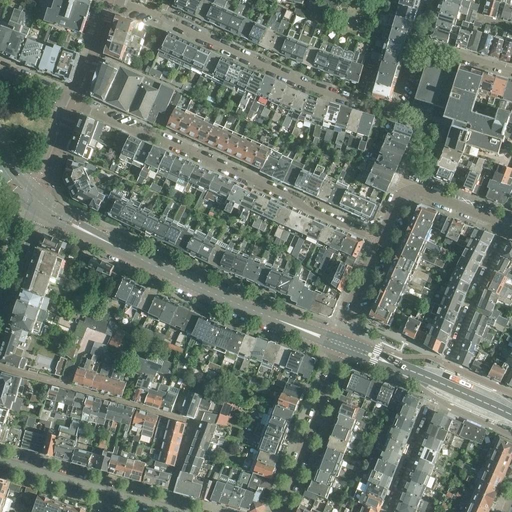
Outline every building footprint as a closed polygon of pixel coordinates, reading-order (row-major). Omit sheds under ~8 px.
[(92,0),(55,0),(52,10),(49,9),(45,22),(82,34),(92,0)] [(164,0),(160,9),(166,11),(170,4),(171,0),(164,0)] [(189,0),(176,0),(173,6),(178,9),(179,10),(182,11),(183,11),(184,11),(189,0)] [(189,0),(184,11),(189,13),(190,15),(192,16),(193,15),(195,16),(202,0),(189,0)] [(203,0),(202,0),(195,16),(200,18),(200,20),(202,21),(204,20),(206,21),(213,4),(203,0)] [(295,8),(294,13),(293,13),(306,19),(307,18),(329,29),(337,6),(339,0),(322,0),(321,4),(310,0),(306,12),(295,8)] [(400,0),(399,5),(417,10),(420,0),(400,0)] [(437,13),(455,19),(457,19),(459,13),(467,16),(469,9),(461,7),(441,0),(437,13)] [(441,0),(461,7),(469,9),(477,12),(479,5),(466,1),(466,0),(441,0)] [(488,0),(487,0),(485,7),(498,11),(500,3),(488,0)] [(505,4),(501,19),(510,22),(511,14),(511,0),(509,0),(508,5),(505,4)] [(213,4),(206,21),(208,22),(210,23),(210,25),(213,26),(214,25),(215,26),(216,25),(216,26),(224,9),(213,4)] [(235,14),(227,30),(231,33),(232,35),(234,36),(236,35),(237,35),(245,19),(238,16),(240,12),(242,6),(238,4),(235,14)] [(391,11),(390,15),(396,17),(414,23),(417,10),(399,5),(398,4),(396,12),(391,11)] [(498,11),(485,7),(483,15),(496,18),(498,11)] [(224,9),(216,26),(221,28),(221,29),(224,31),(225,30),(227,30),(235,14),(224,9)] [(477,12),(469,9),(465,22),(469,23),(473,25),(477,12)] [(256,24),(248,40),(253,42),(253,44),(256,45),(257,44),(259,45),(266,28),(261,26),(264,20),(262,19),(265,13),(261,11),(258,18),(256,24)] [(0,25),(0,52),(5,55),(14,31),(18,20),(21,13),(15,12),(11,22),(10,24),(1,21),(0,25)] [(437,13),(434,25),(452,30),(451,34),(458,36),(461,28),(454,26),(454,28),(452,28),(455,19),(437,13)] [(116,18),(112,29),(134,36),(144,40),(146,33),(141,32),(143,25),(118,16),(118,17),(116,18)] [(266,28),(259,45),(263,47),(264,49),(267,50),(268,49),(270,50),(277,33),(271,31),(277,19),(272,17),(266,28)] [(393,27),(392,29),(410,34),(414,23),(396,17),(394,22),(387,20),(386,25),(393,27)] [(245,19),(237,35),(242,37),(242,39),(245,41),(246,40),(248,40),(256,24),(245,19)] [(458,36),(457,41),(455,47),(466,50),(472,34),(471,33),(472,31),(467,30),(469,23),(465,22),(463,21),(461,28),(458,36)] [(338,24),(332,22),(330,28),(336,30),(338,24)] [(14,31),(5,55),(6,56),(9,58),(18,62),(27,36),(30,29),(17,24),(14,31)] [(483,34),(477,54),(488,57),(495,37),(494,37),(488,35),(491,26),(486,24),(486,26),(485,26),(483,34)] [(452,30),(434,25),(430,36),(430,37),(432,40),(450,45),(452,39),(457,41),(458,36),(451,34),(452,30)] [(112,29),(108,42),(140,52),(142,46),(132,43),(134,36),(112,29)] [(382,38),(386,39),(389,40),(407,45),(410,34),(392,29),(392,31),(385,29),(382,38)] [(27,36),(18,62),(28,66),(27,67),(31,68),(32,67),(37,70),(45,46),(51,32),(48,30),(42,45),(36,43),(37,40),(27,36)] [(160,30),(159,33),(154,43),(160,45),(165,35),(166,32),(160,30)] [(281,54),(285,56),(286,58),(289,59),(291,58),(298,42),(293,40),(296,32),(291,30),(287,38),(281,54)] [(298,42),(291,58),(296,60),(296,62),(300,63),(301,62),(302,63),(309,46),(303,43),(307,32),(303,30),(298,42)] [(472,34),(466,50),(477,54),(483,34),(472,30),(472,31),(471,33),(472,34)] [(495,37),(488,57),(499,60),(506,39),(508,30),(506,30),(504,35),(503,35),(502,38),(494,35),(494,37),(495,37)] [(506,39),(499,60),(511,64),(511,58),(511,40),(510,40),(511,32),(511,31),(508,30),(506,39)] [(158,53),(158,55),(169,60),(171,57),(179,38),(168,33),(167,36),(166,36),(159,51),(158,53)] [(277,33),(270,50),(274,51),(273,52),(275,52),(275,54),(278,55),(280,54),(281,54),(287,38),(277,33)] [(309,46),(302,63),(307,65),(307,66),(311,67),(312,67),(313,67),(320,50),(314,48),(317,38),(313,36),(309,46)] [(179,38),(171,57),(169,60),(180,65),(182,62),(190,43),(179,38)] [(386,39),(383,51),(403,57),(407,45),(389,40),(386,39)] [(45,46),(37,70),(39,73),(43,74),(46,73),(54,76),(63,49),(65,42),(63,41),(60,48),(56,46),(57,44),(48,41),(46,46),(45,46)] [(320,50),(313,67),(319,69),(319,71),(322,72),(323,71),(324,72),(331,54),(324,52),(328,43),(324,41),(320,50)] [(63,49),(54,76),(62,80),(64,82),(69,84),(72,83),(75,71),(76,71),(78,66),(77,65),(80,55),(67,50),(69,43),(65,42),(63,49)] [(104,54),(104,55),(125,64),(130,66),(133,56),(138,58),(140,52),(108,42),(104,54)] [(190,43),(182,62),(180,65),(190,70),(192,67),(201,48),(190,43)] [(331,54),(324,72),(329,73),(330,75),(333,76),(334,75),(335,75),(341,58),(344,49),(334,46),(331,54)] [(201,48),(192,67),(190,70),(201,75),(203,71),(212,53),(201,48)] [(341,58),(335,75),(341,77),(341,79),(344,80),(345,79),(346,79),(352,62),(355,53),(344,49),(341,58)] [(352,62),(346,79),(352,81),(352,83),(355,84),(356,83),(358,83),(357,84),(358,84),(359,80),(363,66),(356,63),(359,52),(355,51),(355,53),(352,62)] [(380,62),(382,62),(400,68),(403,57),(383,51),(382,55),(372,52),(371,59),(380,62)] [(212,53),(203,71),(201,75),(212,80),(214,77),(222,58),(212,53)] [(374,72),(376,72),(379,73),(397,79),(400,68),(382,62),(380,62),(371,59),(366,57),(364,63),(375,67),(374,72)] [(222,58),(214,77),(212,80),(222,85),(224,81),(233,63),(222,58)] [(415,100),(413,107),(427,111),(429,104),(447,110),(444,118),(449,120),(455,122),(453,127),(452,126),(448,125),(448,126),(443,142),(445,142),(447,143),(445,147),(446,147),(446,148),(455,151),(463,154),(464,154),(466,147),(466,145),(498,155),(502,143),(503,144),(505,138),(505,137),(503,137),(505,132),(507,127),(507,126),(509,122),(510,118),(511,114),(499,110),(495,121),(472,114),(475,103),(484,74),(461,67),(461,66),(460,66),(458,75),(440,69),(443,62),(440,61),(429,58),(426,65),(422,79),(420,79),(418,85),(420,85),(415,100)] [(102,60),(101,63),(91,94),(93,97),(105,102),(121,67),(104,60),(104,61),(102,60)] [(233,63),(224,81),(222,85),(233,90),(235,86),(244,68),(233,63)] [(121,67),(105,102),(128,113),(129,114),(129,113),(145,120),(145,121),(146,121),(149,115),(159,91),(161,85),(145,78),(121,67)] [(151,68),(149,74),(160,79),(162,74),(163,73),(151,68)] [(235,86),(233,90),(231,94),(235,96),(237,92),(244,95),(246,91),(254,73),(244,68),(235,86)] [(377,80),(375,85),(394,90),(397,79),(379,73),(373,72),(371,79),(377,80)] [(254,73),(246,91),(240,104),(246,107),(250,98),(255,100),(257,96),(259,94),(265,77),(254,73)] [(484,74),(475,103),(481,105),(484,95),(490,97),(496,76),(485,73),(484,74)] [(162,74),(160,79),(170,83),(172,79),(162,74)] [(490,97),(488,104),(493,106),(495,99),(501,101),(508,80),(496,76),(490,97)] [(259,94),(257,96),(250,111),(256,114),(260,105),(265,107),(267,101),(276,83),(265,77),(259,94)] [(182,82),(175,79),(172,84),(180,87),(182,82)] [(501,101),(499,107),(505,109),(507,102),(511,103),(511,80),(508,80),(501,101)] [(185,82),(182,88),(192,93),(195,87),(185,82)] [(276,83),(267,101),(261,116),(267,119),(272,108),(276,110),(278,106),(287,88),(276,83)] [(159,91),(149,115),(146,121),(154,124),(159,113),(164,115),(170,102),(175,91),(161,85),(159,91)] [(366,94),(372,96),(388,101),(391,100),(391,99),(394,90),(375,85),(374,89),(369,87),(366,94)] [(287,88),(278,106),(271,121),(278,124),(282,113),(287,115),(289,111),(298,93),(287,88)] [(179,102),(182,94),(175,91),(170,102),(177,105),(179,102)] [(298,93),(289,111),(282,126),(288,128),(293,118),(299,120),(300,116),(309,98),(298,93)] [(309,98),(300,116),(299,120),(311,124),(312,120),(318,101),(309,98)] [(225,108),(227,104),(216,99),(215,103),(225,108)] [(318,101),(312,120),(311,124),(316,126),(313,137),(319,139),(323,124),(329,104),(318,101)] [(329,104),(323,124),(321,134),(325,135),(324,141),(330,143),(335,127),(341,107),(329,104)] [(169,122),(166,129),(167,130),(168,127),(172,129),(172,130),(175,132),(176,131),(177,131),(186,111),(179,108),(177,106),(176,109),(175,109),(171,118),(169,122)] [(341,107),(335,127),(334,131),(339,133),(335,144),(341,146),(346,130),(352,111),(341,107)] [(186,111),(177,131),(178,132),(179,133),(182,135),(184,134),(187,136),(196,115),(188,112),(186,111)] [(352,111),(346,130),(345,135),(350,136),(346,147),(353,149),(357,134),(364,114),(352,111)] [(364,114),(357,134),(369,138),(369,137),(373,125),(374,120),(375,118),(364,114)] [(196,115),(187,136),(190,137),(191,138),(194,140),(196,139),(196,140),(205,119),(196,115)] [(92,139),(102,143),(105,135),(101,133),(104,125),(82,116),(76,132),(92,139)] [(374,120),(373,125),(381,128),(389,130),(388,134),(409,141),(413,132),(411,129),(391,123),(375,118),(374,120)] [(205,119),(196,140),(197,140),(198,142),(201,143),(203,143),(206,144),(215,124),(205,119)] [(215,124),(206,144),(209,146),(210,147),(213,149),(214,148),(215,148),(225,128),(215,124)] [(301,130),(295,127),(291,137),(297,139),(301,130)] [(225,128),(215,148),(216,149),(216,150),(220,152),(221,151),(225,153),(234,132),(225,128)] [(68,148),(69,151),(88,159),(92,149),(87,147),(88,145),(90,146),(91,142),(102,147),(103,144),(102,143),(92,139),(76,132),(73,141),(70,142),(68,148)] [(225,153),(228,154),(229,156),(232,157),(233,157),(234,157),(243,137),(234,132),(225,153)] [(511,134),(505,132),(503,137),(505,137),(511,140),(511,134)] [(130,137),(122,133),(115,150),(122,153),(130,137)] [(388,134),(384,143),(404,152),(409,141),(388,134)] [(130,137),(122,153),(119,159),(126,162),(128,158),(134,161),(142,142),(141,142),(140,140),(137,139),(136,139),(130,137)] [(235,159),(239,160),(240,160),(244,161),(253,141),(243,137),(234,157),(235,157),(235,159)] [(376,140),(369,137),(369,138),(367,143),(366,145),(366,147),(369,148),(372,150),(376,140)] [(253,141),(244,161),(247,163),(247,164),(251,166),(252,165),(253,166),(262,145),(253,141)] [(142,142),(134,161),(132,165),(143,170),(145,164),(154,147),(152,147),(152,145),(150,144),(148,145),(142,142)] [(360,143),(358,151),(364,153),(366,147),(366,145),(360,143)] [(384,143),(380,154),(400,162),(404,152),(384,143)] [(262,145),(253,166),(254,166),(254,167),(257,169),(259,168),(262,170),(270,155),(271,152),(272,150),(274,146),(269,144),(268,148),(262,145)] [(154,147),(145,164),(144,168),(151,171),(157,174),(158,170),(159,169),(166,153),(167,152),(161,150),(159,150),(154,147)] [(262,170),(261,173),(273,178),(281,159),(283,155),(285,149),(281,147),(278,153),(272,150),(270,155),(262,170)] [(446,148),(442,157),(458,164),(463,154),(455,151),(446,148)] [(166,153),(159,169),(165,171),(155,191),(159,193),(169,173),(177,157),(166,153)] [(380,154),(375,163),(395,172),(400,162),(380,154)] [(281,159),(273,178),(284,183),(292,164),(294,160),(283,155),(281,159)] [(341,158),(336,155),(333,162),(338,164),(341,158)] [(177,157),(169,173),(159,193),(163,195),(173,175),(179,178),(187,162),(177,157)] [(440,161),(437,167),(454,174),(457,168),(468,172),(470,168),(458,164),(442,157),(440,161)] [(292,164),(284,183),(295,188),(303,169),(307,160),(304,158),(301,164),(294,160),(292,164)] [(68,186),(86,177),(83,172),(85,165),(84,165),(85,162),(78,159),(76,164),(71,162),(69,163),(64,178),(65,180),(64,181),(66,185),(68,186)] [(466,178),(461,189),(473,193),(476,184),(482,171),(480,170),(484,161),(478,160),(476,164),(472,163),(469,170),(466,178)] [(476,184),(473,193),(477,194),(478,193),(480,185),(483,178),(486,170),(487,167),(489,162),(484,161),(480,170),(482,171),(476,184)] [(187,162),(179,178),(177,184),(182,186),(180,189),(182,190),(184,191),(189,182),(196,166),(187,162)] [(370,174),(390,183),(395,172),(375,163),(370,174)] [(314,175),(306,193),(317,198),(325,180),(327,175),(321,173),(324,168),(318,165),(316,171),(314,175)] [(487,167),(486,170),(511,178),(511,169),(499,165),(496,171),(493,170),(487,167)] [(117,166),(115,172),(121,175),(124,169),(117,166)] [(196,166),(189,182),(181,197),(183,198),(181,203),(184,204),(192,188),(197,190),(199,186),(206,171),(196,166)] [(433,174),(433,175),(434,178),(450,184),(453,185),(456,179),(453,177),(454,174),(437,167),(433,174)] [(144,168),(139,176),(145,179),(146,179),(151,171),(144,168)] [(303,169),(295,188),(306,193),(314,175),(316,171),(312,169),(310,173),(308,172),(303,169)] [(511,178),(486,170),(483,178),(510,186),(511,180),(511,178)] [(206,171),(199,186),(197,190),(202,193),(197,203),(201,205),(208,191),(216,175),(206,171)] [(336,185),(328,203),(339,208),(347,190),(349,185),(342,182),(346,173),(343,171),(336,185)] [(325,180),(317,198),(328,203),(336,185),(331,182),(333,177),(328,174),(325,180)] [(370,174),(367,183),(366,184),(374,188),(386,193),(390,183),(370,174)] [(216,175),(208,191),(201,205),(206,207),(211,196),(216,199),(218,195),(226,179),(216,175)] [(145,179),(139,176),(137,182),(142,185),(145,179)] [(86,177),(68,186),(71,191),(70,193),(72,197),(74,197),(74,199),(88,192),(92,190),(92,189),(89,183),(91,182),(88,177),(86,177)] [(125,180),(119,177),(115,184),(122,187),(125,180)] [(483,178),(480,185),(489,189),(495,191),(509,196),(511,189),(511,187),(510,186),(483,178)] [(226,179),(218,195),(216,199),(216,201),(217,203),(225,207),(228,200),(235,186),(236,184),(226,179)] [(228,200),(228,201),(230,202),(229,205),(228,204),(224,211),(231,214),(235,217),(240,206),(248,189),(236,184),(235,186),(228,200)] [(88,192),(74,199),(78,200),(78,202),(82,204),(83,203),(97,210),(99,209),(105,196),(98,193),(96,187),(92,189),(92,190),(88,192)] [(114,188),(112,192),(108,199),(114,203),(110,211),(108,214),(109,216),(112,217),(113,217),(113,219),(117,221),(119,220),(120,221),(128,203),(130,201),(123,197),(125,195),(119,192),(118,190),(114,188)] [(248,189),(240,206),(245,208),(240,219),(248,222),(253,212),(260,195),(248,189)] [(486,196),(486,198),(502,205),(506,203),(509,196),(495,191),(489,189),(486,196)] [(153,193),(148,190),(143,199),(147,200),(149,197),(151,199),(153,193)] [(347,190),(339,208),(350,213),(358,195),(347,190)] [(260,195),(253,212),(248,222),(253,224),(252,227),(258,229),(271,200),(260,195)] [(358,195),(350,213),(361,218),(369,200),(358,195)] [(282,205),(271,200),(258,229),(264,232),(270,220),(274,222),(282,205)] [(369,200),(361,218),(370,222),(373,221),(381,205),(369,200)] [(128,203),(120,221),(124,223),(124,224),(129,226),(130,226),(131,226),(140,208),(139,208),(138,209),(132,207),(133,205),(128,203)] [(173,223),(164,241),(168,243),(169,245),(172,247),(174,246),(175,247),(185,226),(178,223),(178,220),(185,207),(181,205),(174,221),(173,223)] [(282,205),(274,222),(279,224),(274,236),(279,239),(285,227),(293,210),(282,205)] [(419,207),(412,222),(420,226),(421,223),(425,224),(426,221),(433,224),(434,224),(437,226),(443,228),(448,217),(440,213),(422,206),(418,207),(419,207)] [(162,218),(153,236),(157,238),(157,240),(163,243),(164,241),(173,223),(174,221),(166,217),(170,209),(167,207),(162,218)] [(140,208),(131,226),(135,228),(135,230),(139,232),(141,231),(142,231),(151,214),(152,211),(144,208),(143,210),(140,208)] [(293,210),(285,227),(279,239),(277,246),(283,248),(286,242),(290,233),(294,236),(296,232),(304,214),(293,210)] [(151,214),(142,231),(146,234),(146,235),(150,237),(151,236),(152,237),(153,236),(162,218),(161,218),(155,216),(151,214)] [(304,214),(296,232),(294,236),(299,238),(296,246),(292,255),(297,259),(301,249),(307,236),(315,219),(304,214)] [(440,235),(446,238),(444,242),(450,245),(450,246),(450,247),(448,251),(452,253),(458,240),(460,235),(465,225),(462,224),(461,222),(456,220),(454,220),(448,218),(442,232),(440,235)] [(315,219),(307,236),(301,249),(307,252),(311,244),(316,246),(318,241),(326,224),(315,219)] [(412,222),(407,233),(425,241),(428,242),(431,235),(430,234),(432,230),(431,230),(433,224),(426,221),(425,224),(421,223),(420,226),(412,222)] [(326,224),(318,241),(316,246),(321,248),(317,256),(323,259),(329,246),(337,229),(326,224)] [(185,226),(175,247),(179,249),(179,250),(183,252),(185,251),(186,252),(195,234),(196,232),(189,229),(191,227),(186,225),(185,226)] [(460,235),(470,239),(489,246),(494,236),(476,229),(465,225),(460,235)] [(337,229),(329,246),(319,269),(325,272),(333,254),(338,256),(340,251),(348,234),(337,229)] [(186,252),(189,254),(191,256),(194,258),(196,257),(197,257),(206,239),(207,236),(196,231),(196,232),(186,252)] [(407,233),(402,244),(420,252),(424,254),(426,248),(437,253),(440,247),(428,242),(425,241),(407,233)] [(348,234),(340,251),(356,259),(363,244),(363,243),(362,240),(348,234)] [(40,246),(39,247),(41,248),(42,248),(59,255),(63,257),(66,250),(65,250),(68,244),(44,235),(42,240),(40,240),(38,245),(40,246)] [(197,257),(201,260),(201,261),(205,263),(207,262),(208,263),(217,245),(218,242),(207,236),(197,257)] [(456,244),(466,248),(484,255),(489,246),(470,239),(468,244),(458,240),(456,244)] [(509,243),(495,269),(494,272),(505,277),(511,262),(511,241),(511,242),(509,243)] [(217,245),(208,263),(212,265),(213,267),(217,269),(218,268),(219,268),(228,250),(229,248),(218,242),(217,245)] [(229,248),(228,250),(219,268),(224,270),(224,272),(228,273),(229,272),(231,273),(238,254),(239,252),(233,250),(234,247),(235,245),(231,243),(230,245),(229,248)] [(402,244),(397,256),(415,263),(418,265),(421,259),(441,268),(442,269),(445,263),(420,252),(402,244)] [(466,248),(461,257),(479,265),(484,255),(466,248)] [(33,259),(30,269),(52,277),(58,280),(64,260),(58,257),(36,249),(36,251),(34,259),(33,259)] [(238,254),(231,273),(234,274),(235,277),(240,279),(242,278),(249,259),(250,256),(243,253),(242,256),(238,254)] [(82,254),(78,263),(98,271),(110,276),(117,279),(118,275),(111,272),(113,267),(101,261),(100,261),(99,260),(96,258),(95,259),(94,258),(94,257),(93,257),(92,259),(82,255),(82,254)] [(249,259),(242,278),(246,279),(246,281),(251,283),(253,282),(254,282),(261,263),(260,263),(260,265),(254,263),(255,261),(256,257),(251,255),(249,259)] [(392,266),(413,276),(430,283),(433,278),(416,270),(418,265),(415,263),(397,256),(392,266)] [(293,259),(290,257),(285,269),(289,270),(293,259)] [(461,257),(456,267),(474,275),(479,265),(461,257)] [(261,263),(254,282),(258,283),(259,286),(263,287),(264,286),(265,286),(272,268),(273,265),(266,263),(266,260),(263,259),(261,263)] [(330,272),(336,274),(347,279),(352,268),(336,260),(330,272)] [(442,269),(441,268),(438,273),(443,275),(448,264),(445,263),(442,269)] [(272,268),(265,286),(268,288),(269,289),(270,290),(274,291),(275,291),(276,291),(284,272),(279,270),(281,266),(280,266),(275,264),(274,268),(272,268)] [(392,266),(387,277),(405,285),(431,297),(433,293),(423,288),(424,287),(411,281),(413,276),(392,266)] [(452,275),(451,277),(470,285),(474,275),(456,267),(452,275)] [(26,280),(23,289),(45,297),(52,277),(30,269),(26,280)] [(280,293),(281,293),(282,295),(285,296),(286,295),(287,296),(295,277),(284,272),(276,291),(280,293)] [(318,283),(320,280),(309,272),(307,278),(318,283)] [(494,272),(490,280),(511,290),(511,285),(505,283),(508,278),(505,277),(494,272)] [(306,281),(300,279),(299,279),(301,275),(300,275),(296,273),(295,277),(287,296),(292,297),(291,299),(292,302),(298,304),(305,284),(306,281)] [(336,274),(332,285),(338,289),(341,292),(347,279),(336,274)] [(387,277),(382,288),(400,296),(405,285),(387,277)] [(447,287),(466,295),(470,285),(451,277),(447,287)] [(116,291),(113,298),(119,301),(120,299),(127,303),(130,296),(136,284),(134,283),(134,282),(130,280),(129,281),(128,280),(123,278),(116,291)] [(511,290),(490,280),(485,289),(499,295),(501,291),(511,295),(511,290)] [(130,296),(127,303),(126,303),(122,313),(126,314),(128,309),(130,308),(136,310),(137,308),(138,306),(146,290),(145,289),(145,288),(142,286),(140,287),(135,285),(136,284),(130,296)] [(300,296),(298,304),(297,306),(298,306),(299,307),(302,308),(308,310),(316,291),(311,289),(311,287),(305,284),(300,296)] [(316,291),(308,310),(309,310),(309,311),(314,313),(315,312),(315,313),(320,314),(330,287),(325,284),(322,293),(316,291)] [(330,287),(320,314),(320,315),(329,318),(333,316),(335,310),(338,301),(340,295),(330,287)] [(447,287),(443,296),(462,305),(466,295),(447,287)] [(379,296),(375,305),(383,309),(384,306),(388,307),(389,304),(395,307),(397,303),(399,304),(402,297),(400,296),(382,288),(379,296)] [(21,296),(19,302),(41,310),(46,311),(51,299),(45,297),(23,289),(21,296)] [(485,290),(482,297),(496,304),(498,300),(504,303),(506,298),(500,296),(499,295),(485,289),(485,290)] [(138,306),(137,308),(142,310),(141,312),(148,315),(149,313),(149,311),(157,295),(156,294),(156,293),(153,291),(151,292),(146,290),(138,306)] [(149,313),(148,316),(152,318),(159,320),(159,319),(160,316),(168,300),(167,298),(164,296),(163,296),(162,297),(157,295),(149,311),(149,313)] [(443,296),(439,307),(458,315),(462,305),(443,296)] [(482,297),(477,310),(491,317),(497,320),(495,322),(505,328),(507,325),(509,321),(499,316),(501,312),(494,309),(496,305),(496,304),(482,297)] [(168,300),(160,316),(159,319),(165,322),(165,320),(171,322),(179,305),(179,304),(174,302),(172,303),(169,301),(169,300),(168,300)] [(19,302),(15,313),(37,321),(41,310),(19,302)] [(383,309),(375,305),(370,316),(390,326),(394,318),(393,318),(394,314),(396,308),(395,307),(389,304),(388,307),(384,306),(383,309)] [(430,313),(436,316),(454,325),(458,315),(439,307),(434,304),(430,313)] [(171,322),(170,325),(175,328),(176,326),(182,328),(181,330),(190,312),(189,312),(189,310),(185,309),(184,309),(179,307),(180,306),(179,305),(171,322)] [(477,310),(472,322),(486,327),(487,324),(494,327),(495,322),(497,320),(491,317),(477,310)] [(399,330),(403,333),(415,338),(418,330),(420,325),(421,323),(425,314),(421,312),(419,311),(416,318),(411,316),(410,318),(406,316),(404,321),(399,330)] [(190,312),(181,330),(186,333),(187,331),(193,334),(201,317),(200,317),(200,315),(196,313),(194,314),(190,312)] [(11,326),(29,333),(32,334),(38,336),(43,324),(37,321),(15,313),(11,326)] [(78,324),(92,329),(98,331),(103,320),(88,313),(84,322),(80,320),(78,324)] [(427,324),(432,326),(450,335),(454,325),(436,316),(433,322),(429,320),(427,324)] [(193,334),(192,335),(197,338),(196,340),(202,343),(203,341),(204,341),(212,322),(211,321),(211,320),(207,318),(205,319),(201,317),(193,334)] [(115,326),(115,323),(109,321),(109,322),(106,329),(110,330),(112,331),(113,329),(115,326)] [(212,322),(204,341),(211,344),(209,347),(214,349),(215,346),(223,327),(219,325),(218,323),(214,321),(213,322),(212,322)] [(472,322),(469,331),(492,340),(494,336),(487,333),(488,330),(485,329),(486,327),(472,322)] [(74,334),(85,338),(88,328),(78,324),(74,334)] [(428,335),(446,345),(450,335),(432,326),(430,330),(420,325),(418,330),(428,335)] [(7,337),(0,358),(0,362),(8,366),(25,370),(28,360),(23,358),(15,355),(20,341),(25,343),(29,333),(11,326),(8,329),(7,334),(7,337)] [(223,327),(215,346),(214,349),(221,352),(222,348),(227,350),(228,348),(234,331),(230,329),(229,328),(225,326),(224,327),(223,327)] [(140,332),(151,337),(154,332),(142,327),(140,332)] [(415,338),(424,345),(439,354),(442,356),(446,345),(428,335),(418,330),(415,338)] [(112,345),(118,347),(124,334),(118,331),(112,345)] [(234,331),(228,348),(227,353),(233,355),(234,353),(238,355),(239,353),(246,336),(241,334),(241,332),(237,331),(235,332),(234,331)] [(469,331),(465,340),(479,345),(480,342),(490,346),(492,340),(469,331)] [(162,341),(164,336),(154,332),(152,337),(162,341)] [(185,335),(180,333),(177,340),(181,343),(185,335)] [(246,336),(239,353),(238,355),(238,357),(244,359),(240,370),(245,371),(249,360),(250,359),(257,339),(257,340),(252,338),(252,337),(248,335),(247,336),(246,336)] [(71,344),(68,343),(64,354),(72,360),(74,354),(76,355),(82,339),(74,336),(71,344)] [(257,339),(250,359),(249,360),(256,363),(257,361),(261,362),(269,342),(269,343),(265,342),(264,340),(260,338),(257,339)] [(465,340),(461,349),(475,354),(479,345),(465,340)] [(95,342),(93,348),(104,352),(106,346),(96,343),(95,342)] [(163,342),(162,347),(180,354),(181,349),(163,342)] [(269,342),(261,362),(260,365),(272,369),(274,363),(281,347),(276,345),(275,343),(271,342),(270,343),(269,342)] [(281,347),(274,363),(280,366),(280,368),(285,370),(292,351),(287,349),(287,348),(283,346),(282,347),(281,347)] [(93,348),(90,354),(93,355),(97,356),(102,358),(104,352),(93,348)] [(504,348),(502,352),(511,357),(511,350),(511,352),(504,348)] [(475,354),(461,349),(456,361),(470,368),(475,354)] [(292,351),(285,370),(286,368),(292,370),(292,372),(297,374),(304,356),(299,354),(299,352),(295,351),(293,352),(292,351)] [(475,360),(471,368),(484,374),(488,367),(483,364),(488,354),(487,354),(480,351),(475,360)] [(511,357),(502,352),(501,354),(503,355),(501,357),(507,360),(505,363),(509,366),(511,367),(511,357)] [(87,370),(82,386),(90,389),(97,373),(97,372),(92,371),(94,365),(97,356),(93,355),(91,361),(87,370)] [(304,356),(297,374),(298,373),(304,375),(303,377),(305,378),(309,380),(314,364),(315,365),(316,362),(315,360),(313,359),(311,358),(310,357),(306,355),(305,356),(304,356)] [(61,374),(66,358),(61,356),(56,373),(61,374)] [(139,357),(135,369),(133,373),(140,375),(145,376),(145,375),(154,379),(155,379),(157,372),(160,373),(163,366),(139,357)] [(190,361),(188,361),(182,358),(179,366),(185,369),(187,369),(190,361)] [(490,373),(488,376),(501,382),(507,370),(509,366),(497,359),(494,364),(490,373)] [(78,367),(73,384),(82,386),(87,370),(91,361),(89,360),(88,363),(86,363),(84,369),(78,367)] [(97,373),(90,389),(98,391),(107,364),(103,362),(100,374),(97,373)] [(107,364),(98,391),(106,393),(111,377),(107,376),(111,365),(107,364)] [(111,377),(106,393),(114,396),(119,380),(123,367),(119,366),(115,378),(111,377)] [(161,374),(172,378),(174,373),(163,368),(161,374)] [(119,380),(114,396),(122,398),(127,382),(123,381),(126,372),(125,371),(122,370),(119,380)] [(350,372),(344,388),(343,390),(349,392),(354,394),(361,375),(360,375),(359,373),(353,370),(353,371),(350,372)] [(0,393),(17,398),(18,394),(25,396),(29,381),(0,372),(0,393)] [(140,375),(136,387),(149,392),(150,389),(154,379),(145,375),(145,376),(140,375)] [(361,375),(354,394),(354,395),(352,400),(350,405),(354,407),(356,401),(358,398),(364,400),(365,398),(372,379),(368,377),(367,376),(364,375),(362,375),(361,375)] [(181,384),(190,388),(193,381),(183,378),(181,384)] [(372,379),(365,398),(366,397),(371,399),(371,401),(376,403),(383,383),(379,382),(378,380),(375,379),(374,379),(372,379)] [(285,389),(283,394),(299,400),(299,402),(301,401),(302,401),(304,396),(303,394),(305,389),(299,387),(293,385),(287,383),(277,380),(275,385),(285,389)] [(149,392),(144,405),(152,407),(161,383),(157,382),(154,391),(150,389),(149,392)] [(299,387),(305,389),(309,391),(311,385),(307,384),(301,382),(299,387)] [(161,383),(152,407),(160,410),(166,394),(166,393),(167,391),(163,389),(165,384),(161,383)] [(383,383),(376,403),(377,401),(383,403),(382,405),(387,407),(395,388),(390,386),(390,385),(386,383),(384,384),(383,383)] [(202,396),(198,408),(208,411),(212,401),(223,405),(226,398),(211,393),(213,388),(206,385),(202,396)] [(49,405),(54,406),(59,388),(51,386),(47,399),(51,400),(49,405)] [(136,387),(131,401),(144,405),(149,392),(136,387)] [(166,393),(166,394),(160,410),(171,413),(175,401),(180,389),(175,387),(172,395),(166,393)] [(53,410),(57,411),(59,403),(64,404),(68,391),(59,388),(53,410)] [(393,399),(402,403),(419,410),(424,398),(398,388),(393,399)] [(68,391),(64,404),(62,412),(66,413),(70,414),(73,407),(77,393),(68,391)] [(184,404),(181,412),(179,415),(194,420),(194,418),(198,408),(202,396),(189,391),(184,404)] [(0,407),(10,410),(11,410),(13,411),(15,403),(17,398),(0,393),(0,407)] [(71,413),(75,414),(77,408),(82,409),(85,395),(77,393),(73,407),(71,413)] [(273,403),(277,405),(277,406),(294,412),(296,411),(298,407),(297,406),(299,402),(299,400),(283,394),(282,393),(282,394),(279,393),(278,397),(275,396),(273,403)] [(37,403),(39,397),(31,395),(29,401),(37,403)] [(352,400),(340,395),(338,401),(342,402),(350,405),(352,400)] [(81,419),(89,422),(95,398),(87,396),(87,398),(83,413),(81,419)] [(95,398),(89,422),(89,421),(93,422),(92,422),(96,423),(103,400),(95,398)] [(103,400),(96,423),(104,426),(106,419),(110,402),(103,400)] [(235,405),(227,401),(221,416),(221,417),(229,420),(235,405)] [(110,402),(106,419),(109,420),(106,431),(110,432),(111,429),(118,404),(110,402)] [(337,412),(338,414),(354,420),(357,414),(359,415),(361,409),(360,409),(354,407),(350,405),(342,402),(340,407),(339,408),(338,408),(336,412),(337,412)] [(402,403),(397,415),(414,422),(419,410),(402,403)] [(118,404),(111,429),(110,432),(114,434),(118,422),(121,423),(125,407),(118,404)] [(270,408),(268,414),(290,422),(291,422),(293,418),(292,417),(294,412),(277,406),(277,405),(276,405),(274,404),(273,409),(270,408)] [(0,425),(4,426),(5,426),(10,427),(11,423),(6,421),(10,410),(0,407),(0,425)] [(125,407),(121,423),(125,424),(121,438),(125,440),(130,426),(135,410),(125,407)] [(50,411),(43,409),(40,419),(46,421),(47,421),(50,411)] [(138,428),(136,436),(140,437),(141,433),(142,433),(143,430),(148,413),(137,410),(132,426),(138,428)] [(204,412),(201,421),(217,426),(221,416),(204,412)] [(266,419),(264,425),(287,434),(289,430),(288,427),(290,422),(268,414),(261,412),(259,416),(262,417),(262,418),(266,419)] [(436,412),(431,424),(455,434),(458,436),(463,424),(440,414),(436,412)] [(142,433),(145,434),(146,431),(153,433),(158,416),(148,413),(143,430),(142,433)] [(28,416),(21,414),(19,421),(26,423),(28,416)] [(335,426),(352,432),(355,433),(358,426),(361,427),(363,423),(355,420),(354,420),(338,414),(337,418),(335,419),(334,423),(335,424),(335,425),(335,426)] [(397,415),(393,426),(410,433),(414,422),(397,415)] [(226,427),(229,420),(221,417),(218,424),(226,427)] [(59,437),(54,457),(89,467),(93,454),(93,453),(74,448),(76,442),(81,420),(72,418),(69,430),(61,428),(59,437)] [(35,420),(28,419),(26,428),(33,429),(35,420)] [(183,435),(186,425),(169,419),(167,425),(162,424),(163,424),(159,422),(157,427),(166,430),(183,435)] [(47,436),(48,434),(51,422),(47,421),(46,421),(42,435),(25,430),(24,437),(21,448),(43,454),(47,436)] [(201,421),(197,430),(213,436),(224,439),(225,436),(215,433),(217,426),(201,421)] [(463,424),(458,436),(476,444),(480,445),(486,432),(465,422),(463,425),(463,424)] [(262,437),(262,438),(264,438),(281,445),(283,441),(285,440),(287,434),(264,425),(257,423),(253,434),(262,437)] [(431,424),(427,435),(450,445),(455,434),(431,424)] [(4,426),(0,425),(0,442),(18,447),(19,443),(22,431),(19,430),(10,428),(9,427),(9,428),(8,427),(5,426),(4,426)] [(386,436),(388,437),(406,444),(410,433),(393,426),(391,425),(389,429),(386,436)] [(331,436),(331,437),(348,443),(353,444),(355,438),(362,441),(364,436),(352,432),(335,426),(333,430),(332,430),(331,435),(331,436)] [(183,435),(166,430),(163,441),(180,446),(183,435)] [(197,430),(194,438),(210,444),(212,439),(223,442),(224,439),(213,436),(197,430)] [(47,436),(43,454),(54,457),(59,437),(48,434),(47,436)] [(386,442),(384,448),(401,455),(406,444),(388,437),(381,434),(379,439),(386,442)] [(93,437),(85,435),(83,443),(91,445),(93,437)] [(427,435),(422,446),(440,454),(446,456),(450,445),(427,435)] [(485,435),(483,443),(491,446),(493,438),(485,435)] [(327,442),(326,447),(344,454),(347,447),(352,449),(358,450),(359,447),(348,443),(331,437),(330,441),(327,442)] [(194,438),(191,447),(207,451),(213,453),(215,449),(216,446),(210,444),(194,438)] [(264,438),(260,450),(277,456),(279,452),(280,451),(282,447),(281,445),(264,438)] [(493,449),(492,449),(493,449),(511,457),(511,456),(511,454),(511,444),(498,438),(495,444),(493,443),(491,448),(493,449)] [(105,449),(108,441),(100,439),(98,447),(105,449)] [(100,456),(96,469),(108,472),(112,458),(115,447),(115,444),(108,441),(105,451),(104,450),(103,456),(100,455),(100,456)] [(180,446),(163,441),(160,451),(178,456),(180,446)] [(121,457),(116,475),(123,477),(130,453),(125,451),(126,447),(124,446),(122,451),(121,457)] [(422,446),(418,457),(435,465),(443,468),(448,458),(440,454),(422,446)] [(115,447),(108,472),(116,475),(121,457),(116,455),(118,448),(115,447)] [(144,448),(138,447),(135,455),(141,456),(144,448)] [(191,447),(188,455),(204,461),(206,455),(216,459),(217,455),(213,453),(207,451),(191,447)] [(325,455),(323,459),(340,465),(358,472),(360,469),(341,461),(342,460),(344,454),(326,447),(324,452),(325,455)] [(162,463),(168,465),(175,467),(178,456),(160,451),(151,448),(150,453),(159,456),(157,462),(162,463)] [(384,448),(379,460),(397,467),(401,455),(384,448)] [(486,459),(488,460),(507,468),(511,457),(493,449),(491,454),(488,453),(486,459)] [(251,459),(253,460),(257,461),(274,468),(276,463),(277,463),(279,459),(278,457),(277,456),(260,450),(261,450),(258,457),(253,454),(251,459)] [(130,453),(123,477),(131,479),(136,461),(135,461),(136,457),(135,457),(135,455),(130,453)] [(93,454),(89,467),(96,469),(100,456),(93,454)] [(188,455),(185,463),(201,469),(210,472),(212,466),(203,463),(204,461),(188,455)] [(367,468),(375,471),(392,478),(397,467),(379,460),(375,459),(371,457),(367,468)] [(418,457),(413,468),(431,476),(433,470),(443,474),(446,470),(435,465),(418,457)] [(321,466),(319,470),(336,476),(338,477),(340,472),(338,471),(340,465),(323,459),(322,460),(321,460),(320,464),(321,466)] [(249,472),(253,473),(263,476),(263,477),(271,479),(273,475),(274,475),(276,470),(275,468),(274,468),(257,461),(253,460),(250,469),(244,467),(242,470),(249,472)] [(481,469),(484,470),(503,478),(507,468),(488,460),(486,465),(483,464),(481,469)] [(136,461),(131,479),(141,482),(146,464),(136,461)] [(156,486),(161,468),(162,463),(157,462),(156,461),(154,466),(155,466),(154,470),(147,468),(143,482),(156,486)] [(162,463),(161,468),(156,486),(168,489),(172,475),(164,472),(165,469),(166,470),(168,465),(162,463)] [(185,463),(182,472),(182,471),(195,475),(198,477),(198,476),(207,479),(209,476),(210,472),(201,469),(185,463)] [(203,485),(199,499),(210,502),(217,483),(222,470),(217,468),(212,481),(204,479),(202,485),(203,485)] [(363,479),(370,482),(388,490),(392,478),(375,471),(367,468),(363,479)] [(413,468),(409,480),(426,487),(431,476),(413,468)] [(312,480),(312,481),(329,487),(330,487),(337,490),(339,484),(332,482),(335,476),(336,476),(319,470),(318,470),(317,471),(316,471),(315,475),(315,476),(314,481),(312,480)] [(477,480),(479,481),(498,489),(503,478),(484,470),(481,476),(479,474),(477,480)] [(182,472),(179,479),(175,492),(199,499),(203,485),(202,485),(193,482),(195,475),(182,471),(182,472)] [(241,472),(238,482),(242,483),(247,485),(250,475),(241,472)] [(246,490),(238,511),(242,511),(249,511),(256,494),(257,491),(259,486),(263,477),(263,476),(253,473),(246,490)] [(217,483),(210,502),(219,505),(225,490),(227,484),(223,483),(225,477),(220,476),(218,481),(217,483)] [(263,477),(259,486),(263,488),(271,490),(274,481),(273,481),(271,480),(271,479),(263,477)] [(0,496),(6,498),(8,489),(20,492),(22,486),(10,483),(0,479),(0,496)] [(358,490),(360,491),(366,493),(367,494),(383,501),(388,490),(370,482),(363,479),(358,490)] [(227,484),(219,505),(227,507),(235,487),(237,483),(229,480),(227,484)] [(409,480),(404,491),(422,498),(424,493),(428,494),(431,489),(426,487),(409,480)] [(477,486),(475,491),(493,500),(498,489),(479,481),(477,480),(474,485),(477,486)] [(310,487),(308,492),(325,498),(327,493),(330,494),(332,488),(329,487),(312,481),(310,481),(309,486),(310,487)] [(233,492),(227,507),(237,510),(244,491),(238,489),(239,485),(241,486),(242,483),(238,482),(237,483),(235,487),(233,492)] [(256,494),(249,511),(263,511),(268,499),(265,498),(261,497),(262,492),(257,491),(256,494)] [(359,503),(362,505),(364,505),(375,511),(378,511),(383,501),(367,494),(360,491),(356,501),(359,503)] [(404,491),(400,502),(417,509),(422,498),(404,491)] [(467,501),(470,502),(489,510),(493,500),(475,491),(472,497),(470,496),(467,501)] [(446,496),(440,493),(435,503),(441,506),(446,496)] [(0,510),(4,511),(5,511),(10,499),(6,498),(0,496),(0,510)] [(37,500),(32,511),(46,511),(50,500),(49,498),(45,497),(43,498),(39,497),(38,500),(37,500)] [(50,500),(46,511),(59,511),(62,504),(61,504),(61,502),(55,500),(55,502),(50,500)] [(468,507),(465,511),(488,511),(489,510),(470,502),(467,501),(465,506),(468,507)] [(416,511),(417,509),(400,502),(395,511),(416,511)]
